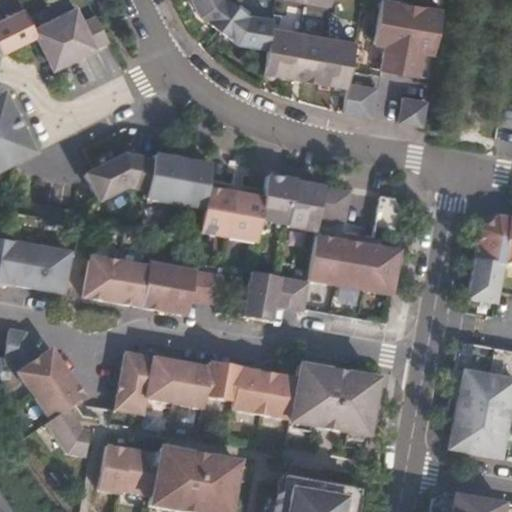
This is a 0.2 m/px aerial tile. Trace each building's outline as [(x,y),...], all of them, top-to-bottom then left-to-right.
[(347,84),(354,43),(269,28),(271,20),(247,15),(226,0),(189,0),(198,16),(235,44),(265,49),(262,73),(346,88),(347,84)] [(279,0),(332,9),(333,0),(279,0)] [(397,74),(409,6),(380,0),(372,45),(384,47),(379,71),(397,74)] [(440,11),(409,6),(397,74),(417,78),(421,53),(432,55),(440,11)] [(34,36),(51,69),(108,41),(95,16),(81,23),(73,9),(32,30),(34,36)] [(34,36),(32,30),(22,10),(0,21),(0,52),(0,53),(34,36)] [(375,89),(347,84),(346,88),(342,113),(368,117),(370,118),(375,89)] [(1,97),(0,97),(0,170),(31,156),(1,97)] [(397,123),(420,126),(424,102),(401,98),(397,123)] [(145,200),(174,205),(181,163),(152,157),(152,162),(148,187),(148,186),(147,195),(146,195),(145,200)] [(152,162),(120,159),(84,178),(97,203),(94,204),(95,205),(125,190),(147,195),(148,186),(148,187),(152,162)] [(207,185),(210,167),(181,163),(174,205),(202,210),(206,190),(206,185),(207,185)] [(294,184),(294,182),(265,177),(262,200),(257,221),(286,227),(294,184)] [(97,203),(84,178),(81,179),(94,204),(97,203)] [(226,239),(236,186),(225,184),(223,193),(206,190),(202,210),(198,235),(226,239)] [(317,217),(322,189),(294,184),(286,227),(286,228),(314,234),(317,217)] [(253,244),(257,221),(262,200),(245,197),(247,188),(236,186),(226,239),(253,244)] [(344,222),(349,193),(342,192),(322,189),(317,217),(344,222)] [(402,232),(404,217),(393,201),(378,198),(373,228),(402,232)] [(478,230),(465,302),(495,307),(502,265),(511,266),(511,220),(495,218),(478,230)] [(390,296),(398,255),(313,240),(312,243),(306,281),(390,296)] [(0,244),(0,288),(2,289),(3,286),(60,296),(67,256),(0,244)] [(79,299),(137,310),(144,270),(86,259),(79,299)] [(214,307),(215,307),(220,280),(145,267),(144,268),(144,270),(137,310),(185,318),(187,302),(214,307)] [(306,285),(250,275),(242,319),(270,324),(273,308),(302,313),(306,285)] [(23,334),(6,331),(0,364),(5,364),(47,424),(43,427),(63,456),(80,459),(84,436),(76,434),(62,413),(73,406),(81,400),(47,351),(39,357),(23,334)] [(460,373),(453,413),(447,451),(499,460),(510,396),(511,396),(511,354),(460,345),(458,345),(453,372),(460,373)] [(286,424),(365,438),(375,381),(296,367),(294,381),(237,371),(237,370),(207,364),(206,370),(122,356),(112,412),(138,416),(142,400),(200,410),(202,400),(229,405),(228,411),(286,421),(286,424)] [(154,459),(102,450),(95,492),(147,502),(146,508),(170,511),(225,511),(233,466),(156,452),(154,459)] [(351,511),(354,503),(346,492),(279,480),(273,511),(351,511)] [(431,499),(428,511),(500,511),(501,505),(442,493),(431,499)]
